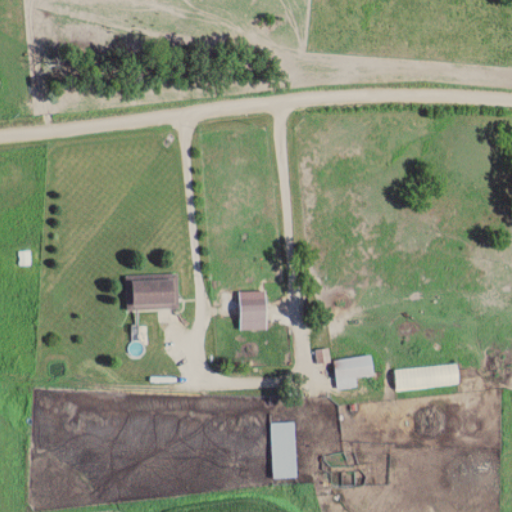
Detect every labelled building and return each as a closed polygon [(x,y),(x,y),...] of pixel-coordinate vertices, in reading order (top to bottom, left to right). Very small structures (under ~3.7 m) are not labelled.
[(19,265),(31,265),(31,252),(19,252),(19,265)] [(122,311),(175,310),(174,275),(122,276),(122,311)] [(235,330),(266,331),(267,292),(236,291),(235,330)] [(334,390),(355,388),(354,378),(374,375),(372,356),(330,361),(328,349),(315,351),(317,365),(331,363),(334,390)] [(393,390),(457,385),(455,365),(391,370),(393,390)] [(292,423),(270,423),(270,479),(292,479),(292,423)]
